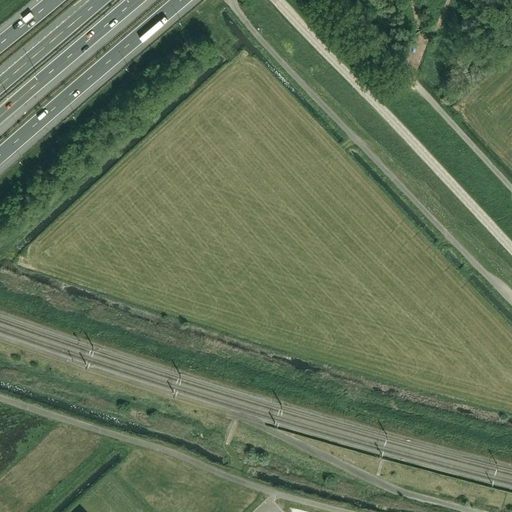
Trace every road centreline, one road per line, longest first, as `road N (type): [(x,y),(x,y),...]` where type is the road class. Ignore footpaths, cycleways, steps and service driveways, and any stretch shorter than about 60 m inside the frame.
road 1 (unclassified): [(511,249),(277,0)]
road 2 (motorway): [(0,155),(181,0)]
road 3 (track): [(511,189),(407,75),(424,31)]
road 4 (motorway): [(0,114),(135,0)]
road 5 (motorway): [(100,0),(0,85)]
